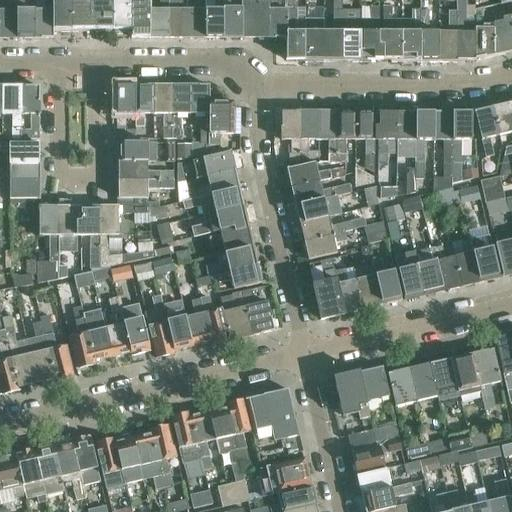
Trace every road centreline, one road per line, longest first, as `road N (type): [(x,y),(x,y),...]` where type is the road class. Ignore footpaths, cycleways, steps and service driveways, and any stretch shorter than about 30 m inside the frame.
road 1 (residential): [(0,426),(303,354)]
road 2 (residential): [(303,354),(257,155),(262,88)]
road 3 (residential): [(0,62),(230,62),(262,88)]
road 4 (residential): [(262,88),(465,87),(511,77)]
road 5 (residential): [(303,354),(511,305)]
road 6 (residential): [(339,511),(303,354)]
